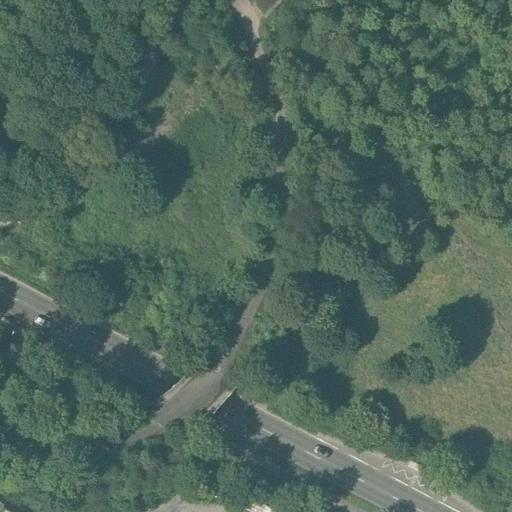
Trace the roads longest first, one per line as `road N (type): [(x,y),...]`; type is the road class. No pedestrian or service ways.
road 1 (track): [(0,431),(97,456),(155,426),(239,342),(275,248),(283,180),(268,77),(247,19),(263,0)]
road 2 (secondary): [(423,511),(0,290)]
